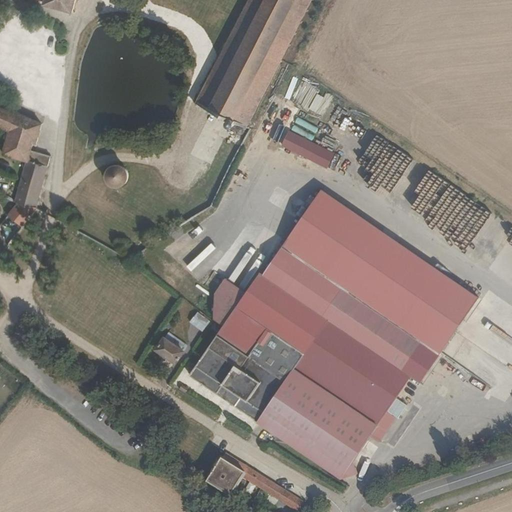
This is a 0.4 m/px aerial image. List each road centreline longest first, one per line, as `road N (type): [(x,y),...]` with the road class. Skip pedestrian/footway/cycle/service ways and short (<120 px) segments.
road 1 (track): [(0,282),(19,304),(341,511)]
road 2 (unknown): [(151,161),(104,160),(65,191),(19,304)]
road 3 (unclassified): [(511,462),(427,490),(395,511)]
